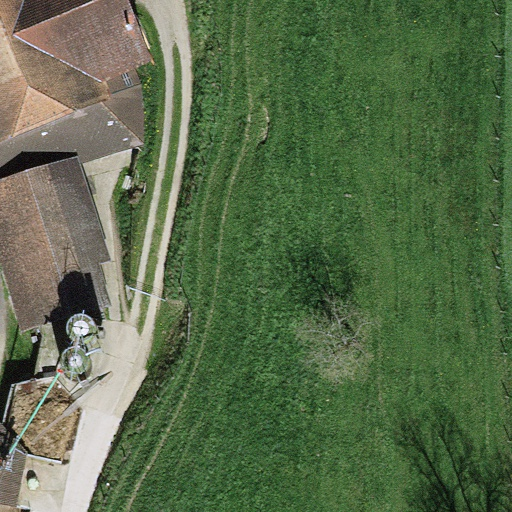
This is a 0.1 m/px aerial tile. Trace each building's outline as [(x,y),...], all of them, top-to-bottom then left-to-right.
[(127,0),(0,0),(0,143),(144,82),(134,60),(150,53),(127,0)] [(0,174),(4,185),(143,126),(144,82),(0,143),(0,174)] [(104,306),(63,175),(0,195),(0,203),(39,327),(104,306)] [(98,340),(99,335),(98,329),(95,324),(90,320),(85,319),(79,320),(74,323),(71,328),(69,333),(70,339),(73,344),(78,348),(83,349),(89,348),(94,345),(98,340)] [(92,374),(93,368),(92,362),(89,357),(84,354),(79,352),(73,353),(68,356),(64,361),(63,367),(64,373),(67,377),(72,381),(77,382),(83,381),(88,378),(92,374)] [(0,504),(41,511),(61,511),(74,450),(32,459),(3,429),(0,433),(0,504)]
